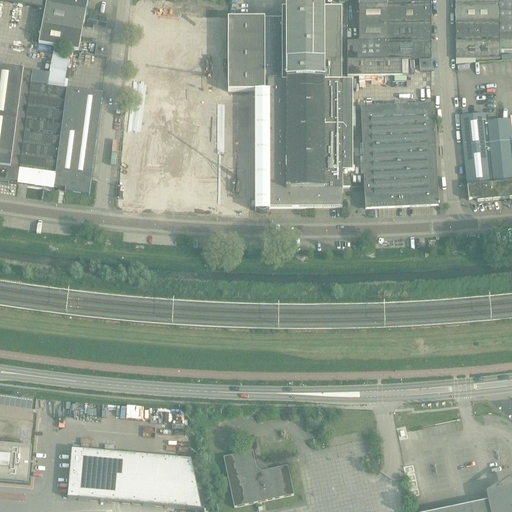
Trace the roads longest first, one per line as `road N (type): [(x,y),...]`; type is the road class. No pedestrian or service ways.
road 1 (secondary): [(0,372),(288,394),(511,382)]
road 2 (unclassified): [(99,220),(280,231),(456,226)]
road 3 (unclassified): [(456,226),(444,0)]
road 4 (unclassified): [(99,220),(125,0)]
